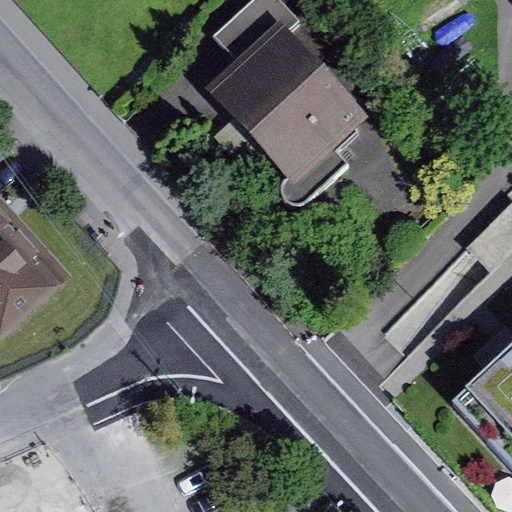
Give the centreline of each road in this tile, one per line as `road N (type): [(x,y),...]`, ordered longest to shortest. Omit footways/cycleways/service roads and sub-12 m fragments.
road 1 (tertiary): [(221,302),(0,54)]
road 2 (tertiary): [(416,511),(221,302)]
road 3 (residential): [(0,418),(221,302)]
